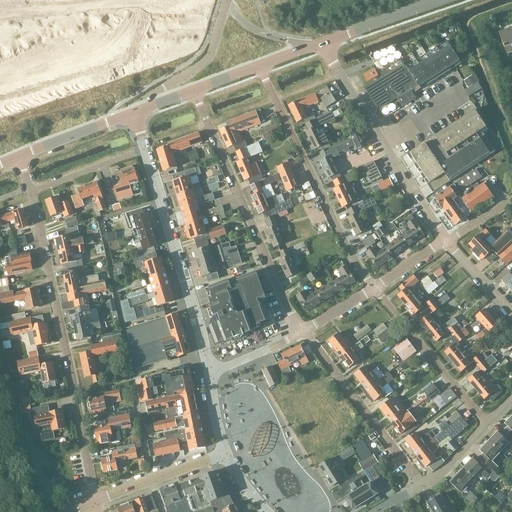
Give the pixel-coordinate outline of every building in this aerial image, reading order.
[(3,24),(2,29),(5,29),(18,31),(21,6),(9,5),(5,4),(5,9),(7,9),(7,12),(9,12),(7,22),(6,22),(5,25),(3,24)] [(104,22),(99,28),(112,39),(131,18),(117,6),(112,11),(117,17),(109,26),(104,22)] [(199,6),(183,12),(187,25),(203,19),(199,6)] [(145,9),(140,25),(153,29),(157,12),(145,9)] [(45,14),(32,33),(39,38),(43,33),(49,38),(59,25),(45,14)] [(81,20),(68,22),(71,39),(85,36),(81,20)] [(511,52),(509,45),(511,44),(511,28),(499,33),(506,54),(511,52)] [(0,57),(13,40),(3,33),(0,31),(0,57)] [(164,41),(157,44),(163,60),(189,51),(183,33),(176,36),(178,43),(167,47),(164,41)] [(126,56),(123,61),(136,70),(142,62),(135,58),(138,54),(140,51),(127,41),(125,45),(123,52),(128,53),(126,56)] [(382,77),(364,88),(376,107),(381,108),(397,99),(398,100),(402,107),(416,98),(411,92),(418,87),(421,85),(423,88),(430,83),(441,77),(439,74),(448,68),(450,71),(461,64),(466,61),(461,52),(456,55),(450,45),(447,41),(436,48),(439,52),(408,71),(405,67),(405,66),(404,67),(400,60),(383,69),(379,61),(374,64),(378,72),(379,71),(382,77)] [(25,42),(17,53),(30,63),(39,52),(25,42)] [(77,71),(71,73),(75,81),(96,73),(90,57),(74,63),(77,71)] [(374,70),(363,75),(367,81),(377,76),(374,70)] [(0,94),(23,87),(17,71),(9,73),(11,80),(0,83),(0,94)] [(471,75),(463,81),(468,88),(476,83),(471,75)] [(40,77),(38,94),(50,96),(53,79),(40,77)] [(303,120),(305,124),(315,119),(312,113),(306,116),(302,108),(318,102),(318,100),(321,99),(326,108),(336,102),(327,87),(315,94),(315,93),(298,100),(298,101),(288,106),(297,123),(303,120)] [(407,155),(427,185),(428,183),(434,192),(435,191),(445,185),(463,173),(474,166),(495,151),(481,130),(486,127),(475,110),(435,137),(440,145),(433,150),(427,142),(407,155)] [(233,146),(235,151),(247,147),(244,141),(243,141),(239,132),(260,124),(260,123),(264,122),(260,111),(256,112),(228,122),(229,126),(219,130),(227,148),(233,146)] [(331,112),(315,119),(305,124),(308,131),(306,132),(311,143),(309,144),(312,150),(314,149),(314,150),(317,149),(319,153),(331,148),(324,133),(319,135),(318,131),(323,129),(321,125),(334,119),(331,112)] [(270,131),(262,135),(264,139),(272,136),(270,131)] [(198,133),(168,144),(169,145),(156,150),(163,172),(176,167),(172,153),(201,143),(198,133)] [(341,142),(331,148),(319,153),(322,159),(319,161),(328,179),(331,177),(333,181),(341,177),(339,174),(338,174),(330,156),(338,153),(352,146),(354,152),(364,147),(358,133),(341,142)] [(250,165),(248,159),(262,152),(258,143),(256,143),(236,152),(240,161),(237,162),(245,181),(248,180),(250,186),(263,180),(257,165),(252,165),(250,165)] [(197,160),(195,152),(189,154),(192,162),(197,160)] [(277,168),(279,173),(290,169),(295,166),(293,161),(277,168)] [(374,162),(372,163),(362,167),(367,175),(371,183),(381,178),(374,162)] [(201,189),(199,183),(191,185),(189,178),(197,176),(195,168),(176,174),(177,180),(172,181),(176,196),(193,191),(201,189)] [(133,195),(130,185),(138,183),(134,169),(118,174),(122,185),(114,187),(117,200),(133,195)] [(290,169),(279,173),(287,192),(298,187),(290,169)] [(461,191),(471,185),(481,177),(476,169),(465,177),(456,183),(461,191)] [(276,175),(263,180),(250,186),(253,191),(250,192),(259,214),(262,213),(265,220),(273,216),(279,214),(286,210),(294,207),(291,200),(285,202),(279,205),(277,199),(270,185),(278,181),(276,175)] [(341,177),(333,181),(336,188),(333,190),(342,207),(352,202),(344,185),(345,184),(341,177)] [(389,178),(377,184),(381,192),(393,186),(389,178)] [(79,194),(71,197),(76,209),(84,206),(82,200),(93,196),(95,202),(99,212),(106,209),(102,199),(103,199),(101,193),(97,182),(77,189),(79,194)] [(436,199),(434,200),(440,209),(442,207),(446,213),(443,214),(448,220),(450,219),(454,225),(485,203),(494,197),(484,183),(479,186),(477,183),(472,187),(457,198),(455,195),(459,192),(453,184),(448,188),(438,195),(435,197),(436,199)] [(445,185),(435,191),(438,195),(448,188),(445,185)] [(193,191),(176,196),(181,210),(197,205),(197,206),(215,200),(213,193),(200,197),(201,198),(196,200),(193,191)] [(64,218),(73,215),(68,201),(60,204),(57,196),(45,201),(51,217),(63,213),(64,218)] [(297,198),(291,200),(294,207),(300,204),(297,198)] [(207,218),(224,213),(222,206),(204,212),(205,214),(203,215),(202,211),(199,211),(197,206),(197,205),(181,210),(185,225),(207,218)] [(366,231),(358,214),(359,213),(355,206),(347,210),(350,217),(347,218),(356,236),(358,235),(362,240),(372,233),(369,229),(366,231)] [(12,213),(6,215),(8,222),(14,220),(15,223),(16,222),(18,230),(29,227),(24,209),(12,212),(12,213)] [(142,209),(124,214),(129,229),(132,230),(136,231),(137,230),(138,236),(139,238),(145,236),(144,232),(146,232),(145,228),(151,226),(147,214),(144,215),(142,210),(142,209)] [(279,214),(273,216),(265,220),(269,228),(266,230),(274,248),(284,244),(291,241),(279,214)] [(9,225),(8,222),(6,215),(0,216),(0,227),(2,227),(9,225)] [(411,230),(402,236),(408,246),(424,234),(417,226),(418,225),(411,215),(404,221),(411,230)] [(67,229),(78,225),(75,217),(64,221),(67,229)] [(208,231),(208,234),(206,234),(203,225),(208,223),(207,218),(185,225),(186,226),(183,227),(187,239),(189,238),(190,240),(194,238),(195,244),(207,240),(226,235),(223,226),(208,231)] [(133,238),(133,239),(134,244),(136,245),(141,243),(143,250),(138,252),(140,257),(155,253),(153,248),(153,247),(157,246),(156,244),(158,242),(157,239),(155,238),(153,232),(151,226),(145,228),(146,232),(144,232),(145,236),(139,238),(138,236),(135,238),(133,238)] [(387,233),(382,226),(375,232),(380,239),(387,233)] [(83,240),(83,239),(72,241),(70,235),(79,233),(78,227),(64,230),(65,236),(55,238),(58,251),(84,246),(83,240)] [(469,245),(477,253),(475,255),(480,260),(482,259),(493,250),(498,256),(511,242),(511,236),(509,233),(511,231),(509,229),(496,241),(490,235),(485,229),(485,230),(469,245)] [(376,242),(380,239),(375,232),(372,234),(372,233),(362,240),(368,249),(377,243),(376,242)] [(115,233),(106,235),(108,243),(117,241),(115,233)] [(25,236),(13,239),(16,248),(27,244),(25,236)] [(402,236),(386,247),(393,257),(408,246),(402,236)] [(236,246),(231,248),(229,242),(216,246),(218,252),(212,255),(207,240),(195,244),(197,250),(193,251),(197,264),(238,252),(236,246)] [(303,242),(294,246),(295,250),(296,251),(305,247),(303,242)] [(511,242),(498,256),(506,265),(511,260),(511,242)] [(75,255),(86,252),(84,246),(58,251),(61,265),(66,264),(67,269),(83,266),(82,260),(76,261),(75,255)] [(379,252),(375,246),(365,253),(370,259),(371,259),(377,268),(393,257),(386,247),(379,252)] [(291,256),(289,252),(288,249),(279,252),(282,259),(279,260),(287,279),(297,274),(290,256),(291,256)] [(17,250),(4,252),(8,275),(33,270),(31,264),(32,264),(30,253),(18,255),(17,250)] [(241,263),(238,252),(197,264),(201,278),(206,277),(208,283),(219,279),(215,265),(221,263),(227,261),(229,267),(241,263)] [(140,257),(135,259),(138,268),(145,266),(149,277),(165,272),(161,258),(157,259),(155,253),(140,257)] [(350,272),(343,259),(335,264),(342,276),(333,282),(339,292),(355,282),(350,272)] [(63,276),(66,289),(99,282),(98,275),(79,279),(78,273),(84,272),(83,266),(67,269),(68,275),(63,276)] [(320,278),(315,270),(314,272),(312,269),(305,273),(306,276),(311,283),(320,278)] [(439,269),(433,274),(437,278),(443,274),(439,269)] [(510,290),(511,288),(511,271),(502,281),(510,290)] [(165,272),(149,277),(153,292),(170,287),(165,272)] [(217,325),(211,330),(212,335),(210,335),(215,346),(223,343),(224,344),(232,341),(233,342),(237,340),(237,341),(242,339),(246,337),(246,336),(254,332),(254,331),(263,328),(261,324),(268,322),(267,320),(260,302),(266,300),(256,274),(237,281),(248,312),(237,314),(230,291),(232,291),(229,283),(229,281),(209,289),(212,296),(208,298),(217,325)] [(397,295),(406,305),(415,298),(408,291),(419,282),(413,275),(399,287),(402,291),(397,295)] [(311,283),(306,276),(297,281),(301,286),(302,285),(305,290),(313,286),(311,283)] [(442,276),(428,288),(432,293),(446,281),(442,276)] [(427,277),(422,281),(426,288),(432,284),(427,277)] [(140,280),(129,283),(131,291),(143,287),(140,280)] [(75,308),(90,305),(87,294),(107,290),(105,281),(99,282),(66,289),(69,302),(73,301),(75,308)] [(323,301),(339,292),(333,282),(317,292),(323,301)] [(41,307),(37,289),(24,291),(24,292),(13,294),(13,291),(9,292),(8,286),(0,287),(0,299),(1,305),(15,302),(15,301),(25,299),(27,310),(41,307)] [(170,287),(153,292),(158,307),(174,302),(170,287)] [(306,311),(323,301),(317,292),(307,297),(304,291),(296,296),(300,303),(301,302),(306,311)] [(146,294),(130,299),(132,306),(148,301),(146,294)] [(433,313),(450,299),(446,294),(435,303),(432,298),(426,304),(418,295),(415,298),(406,305),(414,316),(419,311),(423,315),(429,308),(433,313)] [(90,305),(75,308),(76,315),(71,316),(74,328),(94,324),(90,305)] [(130,310),(122,312),(125,323),(133,320),(130,310)] [(489,331),(497,323),(485,310),(476,317),(489,331)] [(13,321),(26,319),(25,313),(12,315),(13,321)] [(178,357),(190,353),(178,313),(165,317),(126,328),(130,350),(137,369),(178,357)] [(429,315),(420,322),(428,332),(437,325),(429,315)] [(30,345),(30,346),(35,345),(36,346),(48,343),(44,324),(38,325),(36,317),(26,319),(13,321),(8,322),(8,323),(0,324),(0,327),(0,328),(7,326),(7,329),(9,328),(11,337),(28,334),(28,335),(26,335),(28,345),(30,345)] [(440,322),(437,325),(428,332),(436,342),(449,331),(454,336),(459,332),(454,326),(458,323),(454,318),(443,326),(440,322)] [(101,329),(99,323),(74,328),(77,340),(91,337),(89,330),(94,330),(101,329)] [(382,343),(392,336),(383,324),(373,331),(382,343)] [(367,326),(354,336),(358,341),(371,331),(367,326)] [(453,362),(455,360),(462,355),(456,348),(460,345),(459,343),(469,334),(464,328),(459,332),(454,336),(444,345),(448,350),(445,352),(453,362)] [(111,333),(101,335),(102,342),(113,340),(111,333)] [(340,357),(353,347),(345,337),(343,339),(338,333),(328,341),(340,357)] [(355,355),(364,347),(363,346),(370,341),(367,336),(353,347),(340,357),(348,368),(359,360),(355,355)] [(398,346),(394,349),(403,361),(405,359),(406,359),(415,351),(406,340),(398,346)] [(79,354),(85,378),(92,376),(94,383),(100,382),(99,375),(98,375),(94,357),(117,352),(115,341),(91,346),(92,351),(79,354)] [(283,360),(277,363),(280,371),(281,370),(283,376),(290,372),(288,367),(299,361),(302,366),(308,363),(305,356),(300,346),(281,355),(283,360)] [(472,360),(477,366),(487,358),(483,354),(479,357),(478,355),(472,360)] [(470,364),(466,359),(462,355),(455,360),(453,362),(461,372),(470,364)] [(491,355),(487,358),(477,366),(481,371),(483,373),(493,365),(493,364),(496,362),(491,355)] [(23,360),(17,362),(20,376),(32,374),(40,372),(43,383),(44,388),(55,386),(54,381),(56,381),(52,363),(40,365),(39,360),(39,357),(32,359),(23,360)] [(400,369),(409,363),(406,359),(405,359),(403,361),(397,365),(400,369)] [(354,374),(365,389),(365,390),(378,380),(371,370),(369,372),(364,366),(354,374)] [(140,403),(144,403),(145,403),(156,401),(156,400),(193,392),(188,367),(168,371),(168,370),(165,371),(166,374),(140,380),(140,381),(136,382),(140,403)] [(270,387),(278,382),(270,367),(262,371),(270,387)] [(382,389),(393,379),(389,372),(379,380),(378,380),(365,390),(365,389),(363,391),(371,402),(374,400),(374,401),(385,393),(382,389)] [(476,372),(468,380),(476,390),(485,382),(476,372)] [(490,378),(485,382),(476,390),(484,400),(487,397),(492,402),(503,391),(498,385),(495,387),(492,384),(494,382),(490,378)] [(432,384),(423,392),(431,401),(440,393),(432,384)] [(25,385),(19,387),(21,397),(28,395),(25,385)] [(440,406),(441,405),(443,407),(456,397),(450,388),(435,399),(440,406)] [(88,404),(87,406),(87,407),(89,409),(90,410),(91,412),(92,412),(93,414),(102,413),(101,410),(106,409),(105,404),(121,401),(119,391),(116,391),(103,394),(103,396),(89,399),(88,399),(89,402),(88,404)] [(197,413),(193,392),(156,400),(156,401),(145,403),(145,404),(140,405),(141,413),(146,412),(166,408),(168,419),(174,418),(197,413)] [(28,397),(22,399),(23,406),(30,404),(28,397)] [(391,423),(404,413),(397,404),(395,406),(390,400),(380,408),(391,423)] [(47,407),(33,410),(35,416),(34,416),(36,428),(39,428),(42,441),(53,439),(52,431),(66,428),(62,410),(48,412),(47,407)] [(99,445),(120,441),(118,430),(132,427),(129,415),(130,415),(129,408),(117,410),(117,412),(108,414),(110,424),(104,425),(97,427),(94,427),(97,440),(98,439),(99,445)] [(409,409),(404,413),(391,423),(400,434),(405,431),(408,435),(427,420),(425,416),(418,422),(409,409)] [(467,411),(461,416),(465,420),(470,415),(467,411)] [(457,412),(447,420),(451,425),(461,417),(457,412)] [(185,425),(186,429),(201,427),(198,413),(197,413),(174,418),(174,419),(153,424),(155,431),(185,425)] [(420,448),(423,451),(417,456),(426,467),(436,459),(432,454),(440,448),(438,445),(448,438),(450,441),(451,440),(469,426),(461,417),(451,425),(444,431),(443,430),(436,436),(420,448)] [(178,432),(178,433),(166,436),(167,441),(152,444),(155,456),(180,451),(178,443),(187,441),(189,451),(205,447),(201,427),(186,429),(185,430),(185,431),(178,432)] [(405,441),(415,454),(417,456),(423,451),(420,448),(436,436),(432,430),(423,437),(420,439),(416,433),(405,441)] [(511,438),(504,431),(501,435),(497,432),(488,441),(500,452),(503,455),(509,449),(506,447),(508,444),(511,447),(511,438)] [(372,456),(364,444),(367,442),(365,438),(352,447),(362,462),(372,456)] [(452,441),(446,445),(451,451),(456,447),(452,441)] [(500,452),(488,441),(479,451),(483,454),(479,458),(496,473),(498,471),(496,469),(498,468),(492,461),(500,452)] [(116,448),(117,452),(111,453),(112,458),(100,460),(103,473),(118,470),(116,462),(137,458),(134,445),(116,448)] [(362,462),(359,464),(364,472),(366,470),(368,469),(372,467),(375,465),(377,464),(372,456),(362,462)] [(329,460),(319,466),(332,487),(343,480),(345,479),(336,464),(339,462),(336,457),(334,457),(330,460),(329,460)] [(499,476),(496,473),(479,458),(476,461),(472,458),(463,468),(475,479),(480,474),(486,480),(489,477),(494,481),(499,476)] [(368,469),(366,470),(373,481),(373,482),(382,476),(375,465),(372,467),(368,469)] [(475,479),(463,468),(450,482),(473,503),(477,499),(466,488),(470,484),(472,486),(474,484),(480,490),(483,486),(475,479)] [(366,470),(364,472),(371,483),(373,482),(373,481),(366,470)] [(197,511),(199,511),(231,499),(229,495),(226,496),(216,471),(160,492),(167,511),(197,511)] [(371,483),(364,472),(350,481),(338,488),(342,494),(341,495),(340,497),(342,499),(343,499),(345,498),(347,503),(346,504),(350,510),(352,509),(352,510),(373,497),(377,495),(378,494),(371,483)] [(506,498),(499,492),(494,498),(501,504),(506,498)] [(450,511),(441,495),(427,504),(431,511),(450,511)] [(118,511),(135,511),(139,511),(148,511),(144,498),(135,501),(135,502),(132,503),(131,503),(117,508),(118,511)] [(238,511),(234,504),(234,505),(231,499),(199,511),(197,511),(238,511)]
